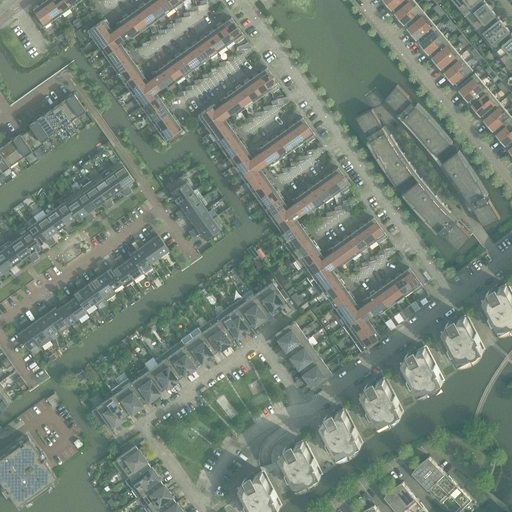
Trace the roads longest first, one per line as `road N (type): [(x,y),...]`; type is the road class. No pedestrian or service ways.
road 1 (residential): [(304,410),(260,342),(145,424),(204,509)]
road 2 (residential): [(197,257),(159,205),(0,321)]
road 3 (residential): [(511,181),(361,0)]
road 4 (residential): [(304,410),(455,297)]
road 5 (residential): [(204,509),(242,441),(277,416),(304,410)]
